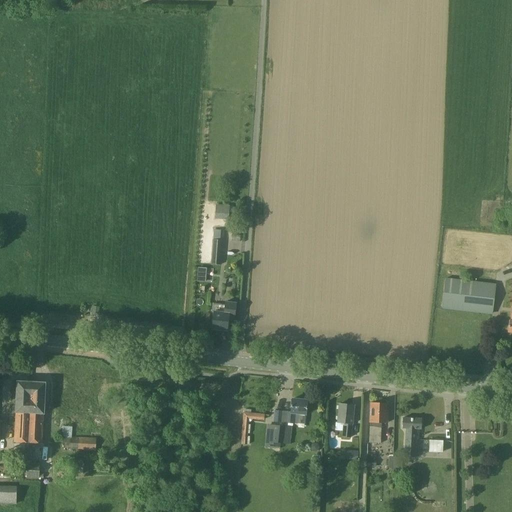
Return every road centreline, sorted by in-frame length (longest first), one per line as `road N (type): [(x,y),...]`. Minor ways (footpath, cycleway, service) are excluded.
road 1 (unclassified): [(239,363),(263,0)]
road 2 (tertiary): [(239,363),(511,394)]
road 3 (tertiary): [(0,337),(239,363)]
road 4 (track): [(361,511),(367,378)]
